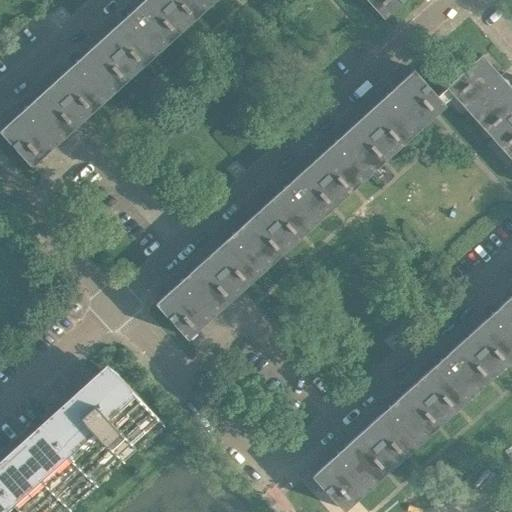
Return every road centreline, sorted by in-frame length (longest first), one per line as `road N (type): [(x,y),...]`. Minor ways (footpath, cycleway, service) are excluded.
road 1 (residential): [(118,305),(451,0)]
road 2 (residential): [(272,484),(511,263)]
road 3 (residential): [(118,305),(0,411)]
road 4 (residential): [(0,97),(107,0)]
